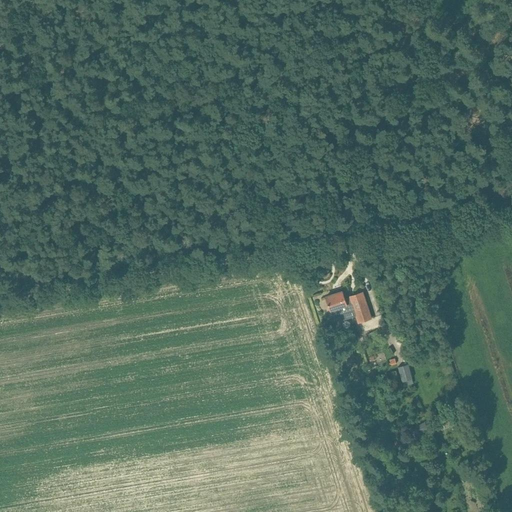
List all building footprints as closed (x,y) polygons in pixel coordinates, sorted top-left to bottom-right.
[(430,259),(433,269),(450,262),(447,253),(430,259)] [(447,284),(441,266),(431,270),(438,287),(447,284)] [(333,317),(349,311),(347,304),(352,303),(359,323),(371,319),(362,292),(350,296),(351,297),(345,299),(342,291),(326,296),(333,317)] [(408,364),(398,367),(404,387),(414,384),(408,364)] [(397,369),(392,371),(395,382),(401,380),(397,369)] [(385,499),(393,497),(387,479),(380,482),(385,499)]
